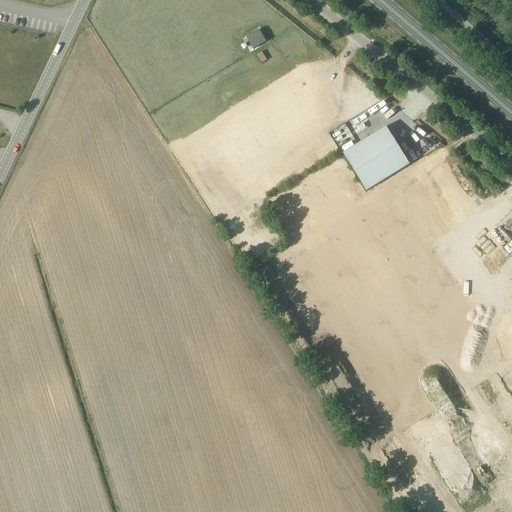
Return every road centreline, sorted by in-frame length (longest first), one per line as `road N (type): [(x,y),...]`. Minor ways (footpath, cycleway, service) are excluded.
road 1 (unclassified): [(511,162),(308,0)]
road 2 (tertiary): [(87,0),(0,178)]
road 3 (primary): [(511,113),(379,0)]
